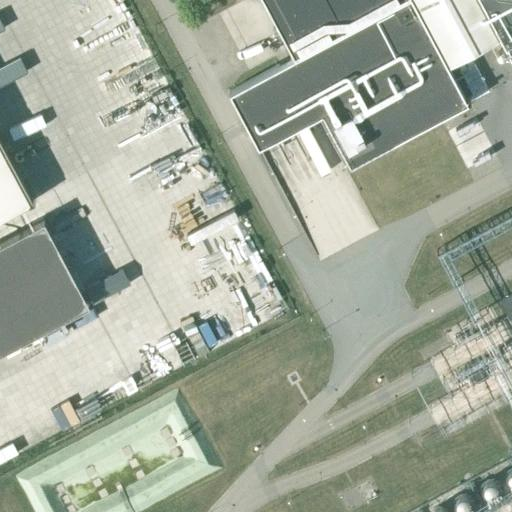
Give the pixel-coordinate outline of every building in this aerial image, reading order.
[(467,102),(447,64),(413,0),(397,0),(293,56),(230,90),(258,143),(321,109),(350,162),(467,102)] [(397,0),(263,0),(293,56),(397,0)] [(500,35),(481,0),(413,0),(447,64),(500,35)] [(511,0),(481,0),(500,35),(504,43),(511,38),(511,0)] [(0,350),(35,332),(90,303),(45,219),(0,243),(0,218),(35,200),(0,134),(0,350)] [(511,293),(499,300),(508,318),(511,315),(511,293)] [(503,471),(499,474),(498,478),(498,482),(501,486),(506,487),(510,486),(511,483),(511,474),(508,471),(503,471)] [(480,484),(477,486),(475,491),(475,495),(478,498),(483,500),(487,498),(490,495),(491,490),(489,486),(485,484),(480,484)] [(452,498),(448,501),(446,505),(447,509),(449,511),(459,511),(462,509),(462,505),(460,501),(457,498),(452,498)]
